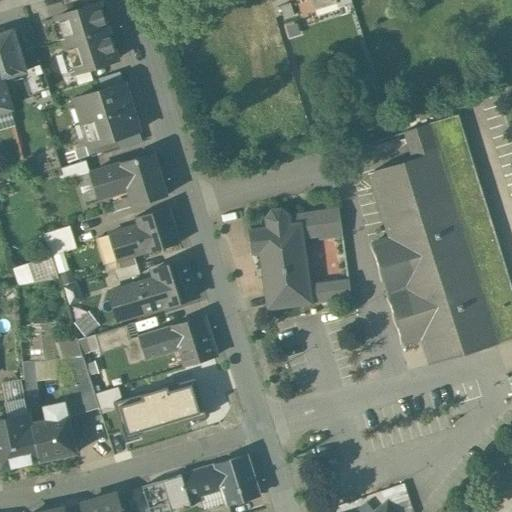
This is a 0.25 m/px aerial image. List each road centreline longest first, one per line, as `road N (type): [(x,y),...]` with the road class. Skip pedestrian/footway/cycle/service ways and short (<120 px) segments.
road 1 (residential): [(125,0),(261,427)]
road 2 (residential): [(261,427),(0,499)]
